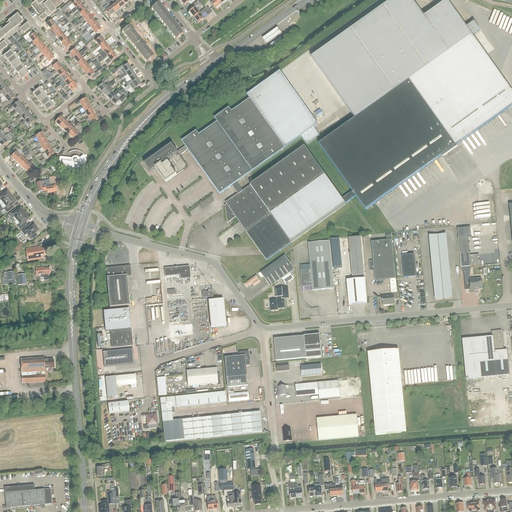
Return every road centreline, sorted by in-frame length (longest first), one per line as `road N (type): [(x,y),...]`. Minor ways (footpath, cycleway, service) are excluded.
road 1 (primary): [(85,511),(70,320),(78,227)]
road 2 (unclassified): [(262,327),(504,306)]
road 3 (residential): [(283,511),(511,490)]
road 4 (unclassified): [(262,327),(208,260),(78,227)]
road 5 (primary): [(78,227),(98,176),(132,130),(213,65)]
road 6 (unclassified): [(283,511),(268,460),(274,444),(262,327)]
road 7 (unclassified): [(147,366),(262,327)]
road 8 (residential): [(192,38),(146,75),(107,27)]
